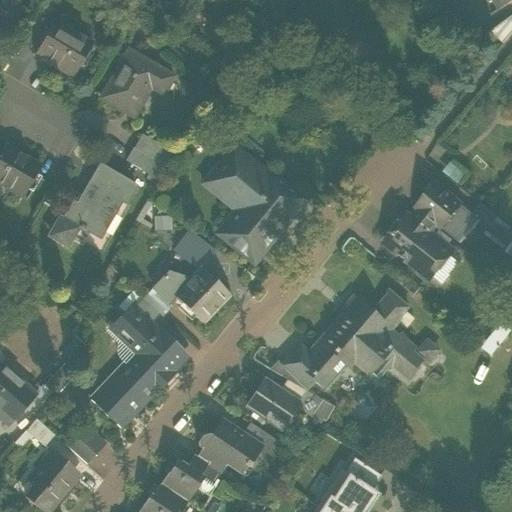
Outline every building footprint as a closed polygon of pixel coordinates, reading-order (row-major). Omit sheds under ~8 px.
[(0,0),(0,34),(2,36),(11,20),(9,19),(17,6),(6,0),(0,0)] [(511,0),(494,0),(500,10),(511,2),(511,0)] [(511,34),(511,16),(489,33),(503,45),(511,34)] [(34,55),(73,78),(92,44),(53,22),(34,55)] [(100,99),(133,118),(143,100),(140,99),(147,87),(150,88),(163,96),(173,78),(127,51),(100,99)] [(140,99),(143,100),(150,88),(147,87),(140,99)] [(141,136),(133,149),(155,162),(163,149),(141,136)] [(0,151),(0,185),(22,198),(40,167),(4,145),(0,151)] [(148,175),(155,162),(133,149),(126,162),(148,175)] [(217,236),(253,264),(268,245),(267,235),(275,225),(284,224),(302,202),(282,186),(277,191),(271,186),(276,181),(267,174),(264,177),(231,151),(212,175),(228,188),(224,194),(241,207),(236,212),(217,236)] [(165,168),(155,162),(148,175),(158,180),(165,168)] [(466,176),(450,163),(441,173),(458,186),(466,176)] [(62,246),(69,245),(70,245),(71,244),(70,243),(78,229),(84,232),(84,231),(93,236),(94,236),(94,235),(94,234),(107,210),(113,214),(114,213),(113,212),(119,201),(125,204),(135,187),(99,167),(76,206),(72,204),(64,218),(63,220),(56,222),(55,221),(54,223),(55,223),(50,231),(49,231),(49,233),(51,240),(51,241),(52,242),(53,241),(61,245),(60,246),(62,247),(62,246)] [(203,186),(236,212),(241,207),(224,194),(228,188),(212,175),(203,186)] [(277,191),(282,186),(276,181),(271,186),(277,191)] [(441,230),(443,228),(460,207),(461,206),(435,184),(415,208),(419,211),(435,224),(441,230)] [(475,220),(486,208),(480,204),(470,215),(475,220)] [(470,215),(460,207),(443,228),(459,242),(476,222),(477,221),(475,220),(470,215)] [(481,234),(504,252),(511,241),(511,228),(489,211),(486,208),(475,220),(477,221),(476,222),(485,229),(481,234)] [(419,274),(425,279),(431,278),(436,272),(435,268),(446,254),(428,240),(432,236),(427,233),(435,224),(419,211),(412,220),(410,219),(402,220),(392,232),(394,236),(386,246),(419,271),(419,274)] [(267,235),(268,245),(284,224),(275,225),(267,235)] [(188,232),(173,251),(199,272),(201,269),(214,252),(188,232)] [(394,236),(392,232),(382,245),(419,274),(419,271),(386,246),(394,236)] [(452,251),(432,236),(428,240),(446,254),(435,268),(436,272),(452,251)] [(452,256),(436,277),(445,284),(461,263),(452,256)] [(168,274),(152,290),(168,305),(174,298),(201,324),(217,308),(215,308),(228,295),(201,269),(199,272),(190,281),(168,274)] [(151,290),(143,299),(157,313),(162,317),(171,308),(168,305),(152,290),(151,290)] [(358,305),(325,343),(323,345),(333,354),(332,354),(346,367),(351,361),(372,379),(387,363),(395,371),(398,368),(408,377),(422,361),(412,352),(415,349),(399,335),(393,342),(386,335),(409,309),(391,293),(371,316),(358,305)] [(147,325),(157,313),(143,299),(139,296),(128,307),(147,325)] [(93,405),(118,429),(141,404),(157,387),(158,387),(166,379),(158,372),(178,351),(156,330),(154,331),(147,325),(128,307),(109,328),(135,353),(128,360),(132,364),(93,405)] [(164,320),(156,330),(178,351),(187,342),(164,320)] [(431,363),(443,350),(429,337),(417,350),(431,363)] [(324,391),(346,367),(332,354),(333,354),(323,345),(325,343),(321,339),(307,355),(320,367),(311,377),(315,381),(314,382),(324,391)] [(281,368),(306,391),(314,382),(315,381),(311,377),(320,367),(307,355),(300,348),(281,368)] [(185,358),(178,351),(158,372),(166,379),(185,358)] [(89,402),(93,405),(132,364),(128,360),(89,402)] [(42,387),(55,398),(77,373),(65,362),(42,387)] [(268,370),(286,380),(306,391),(281,368),(275,363),(268,370)] [(0,420),(7,427),(34,397),(2,368),(0,366),(0,420)] [(279,391),(297,403),(306,391),(286,380),(279,391)] [(247,407),(279,429),(296,404),(297,403),(279,391),(266,382),(258,394),(256,393),(247,407)] [(308,392),(306,391),(297,403),(296,404),(308,413),(318,398),(308,392)] [(32,437),(43,447),(53,436),(36,420),(25,431),(32,437)] [(200,450),(195,458),(220,474),(225,466),(240,475),(245,467),(248,469),(262,447),(242,434),(221,420),(206,442),(200,438),(196,444),(197,447),(200,450)] [(242,434),(262,447),(269,437),(249,423),(242,434)] [(84,426),(73,438),(94,457),(105,445),(84,426)] [(19,450),(20,450),(32,437),(25,431),(13,444),(14,445),(15,444),(20,448),(19,450)] [(86,465),(94,457),(73,438),(65,446),(86,465)] [(25,499),(41,511),(50,511),(76,481),(69,475),(72,471),(74,474),(76,472),(51,452),(26,482),(34,488),(25,499)] [(166,474),(159,484),(187,502),(200,481),(211,488),(220,474),(195,458),(187,470),(178,464),(175,464),(168,475),(166,474)] [(353,459),(344,473),(372,491),(381,477),(353,459)] [(327,499),(320,510),(322,511),(367,511),(379,495),(372,491),(344,473),(340,470),(323,497),(327,499)] [(80,476),(76,472),(74,474),(72,471),(69,475),(76,481),(80,476)] [(18,492),(25,499),(34,488),(26,482),(18,492)] [(137,511),(180,511),(187,502),(159,484),(158,483),(150,496),(149,495),(137,511)]
